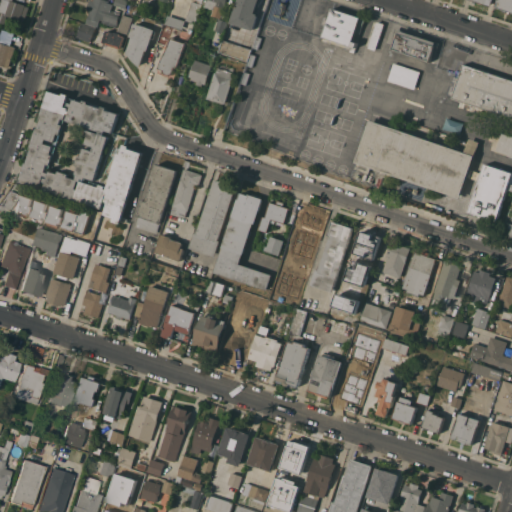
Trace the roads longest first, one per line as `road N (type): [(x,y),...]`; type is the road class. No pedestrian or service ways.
road 1 (residential): [(511,485),(0,314)]
road 2 (residential): [(511,257),(173,143),(113,71),(41,49)]
road 3 (residential): [(57,0),(0,178)]
road 4 (residential): [(511,42),(384,0)]
